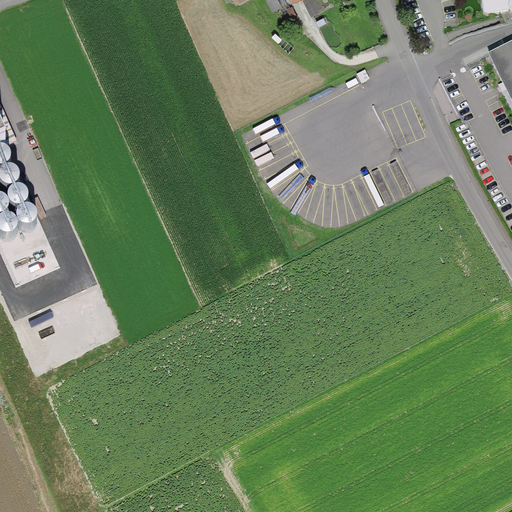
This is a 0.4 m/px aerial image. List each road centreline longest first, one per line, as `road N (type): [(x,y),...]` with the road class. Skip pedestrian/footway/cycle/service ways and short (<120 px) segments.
road 1 (residential): [(511,268),(380,0)]
road 2 (unknown): [(450,55),(511,184)]
